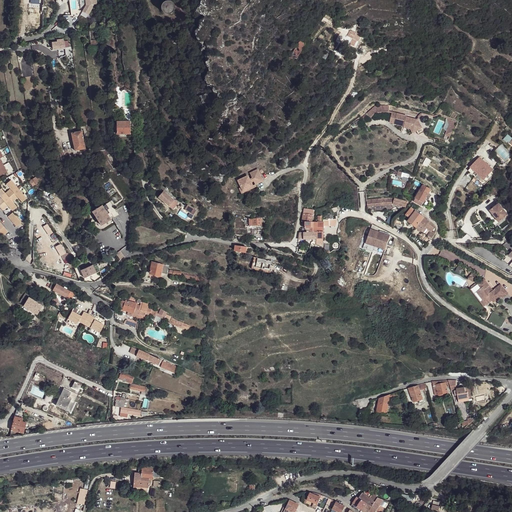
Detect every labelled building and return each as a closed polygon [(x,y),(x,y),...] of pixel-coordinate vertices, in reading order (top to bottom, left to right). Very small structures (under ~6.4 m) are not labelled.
[(97,0),(86,0),(87,6),(84,13),(89,16),(95,5),(98,5),(97,0)] [(163,13),(165,14),(168,15),(170,14),(172,12),(173,10),(174,8),(174,7),(173,5),(171,3),(169,2),(166,1),(164,2),(162,4),(161,6),(160,8),(161,11),(163,13)] [(305,45),(300,41),(296,47),(293,53),(291,57),(294,58),(297,59),(305,45)] [(415,130),(421,126),(417,119),(406,117),(407,116),(392,112),(390,122),(404,126),(403,127),(410,129),(414,127),(415,130)] [(116,132),(116,133),(130,133),(130,121),(116,121),(116,132)] [(80,125),(78,125),(79,128),(83,128),(86,140),(89,140),(85,124),(80,125)] [(81,131),(71,133),(75,150),(85,148),(81,131)] [(509,143),(511,137),(506,134),(503,140),(509,143)] [(495,151),(505,161),(511,154),(502,144),(495,151)] [(490,167),(479,157),(470,167),(471,168),(483,180),(493,170),(492,169),(490,167)] [(471,168),(468,170),(484,185),(496,172),(493,170),(483,180),(471,168)] [(241,187),(243,190),(249,187),(248,185),(249,185),(250,185),(250,186),(251,186),(253,186),(251,183),(254,181),(255,184),(263,181),(258,169),(250,173),(252,178),(250,179),(248,180),(246,176),(238,180),(241,187)] [(19,190),(11,181),(7,185),(11,190),(5,194),(9,198),(19,190)] [(243,190),(241,187),(238,188),(241,194),(257,187),(255,184),(253,186),(251,186),(249,187),(243,190)] [(423,184),(413,202),(420,206),(421,205),(422,205),(426,198),(429,193),(431,189),(423,184)] [(0,196),(1,198),(0,198),(0,205),(9,198),(5,194),(1,189),(0,190),(0,196)] [(22,203),(27,200),(19,190),(9,198),(12,203),(18,198),(22,203)] [(168,194),(164,190),(159,196),(169,205),(174,200),(168,194)] [(12,211),(16,208),(12,203),(9,198),(0,205),(0,208),(2,211),(8,207),(12,211)] [(393,204),(394,198),(367,200),(367,206),(384,205),(393,204),(394,204),(393,204)] [(406,207),(407,202),(394,198),(393,204),(394,204),(406,207)] [(509,208),(502,200),(499,203),(505,211),(508,208),(509,208)] [(505,211),(499,203),(490,211),(500,222),(508,214),(505,211)] [(110,218),(101,205),(92,211),(101,225),(110,218)] [(429,221),(412,208),(407,215),(411,218),(408,221),(422,231),(426,226),(428,223),(429,221)] [(303,222),(306,222),(306,221),(311,222),(312,222),(314,210),(304,209),(303,222)] [(21,224),(13,213),(7,217),(16,228),(21,224)] [(428,223),(426,226),(432,231),(435,228),(428,223)] [(390,235),(371,229),(366,243),(385,250),(390,235)] [(268,273),(269,271),(255,268),(258,259),(257,259),(257,258),(254,257),(251,268),(268,273)] [(271,262),(259,259),(258,259),(255,268),(269,271),(271,262)] [(95,273),(91,265),(80,270),(84,278),(95,273)] [(150,273),(161,275),(162,271),(162,267),(152,265),(150,273)] [(209,277),(196,273),(183,271),(181,275),(194,278),(208,282),(209,277)] [(472,273),(471,273),(468,278),(473,282),(474,282),(477,277),(477,276),(472,273)] [(484,279),(477,284),(481,288),(476,292),(483,300),(488,296),(492,301),(493,303),(500,297),(507,292),(502,286),(496,291),(495,289),(493,290),(492,291),(488,286),(489,286),(484,279)] [(53,289),(67,297),(68,297),(71,290),(57,282),(53,289)] [(24,305),(29,297),(31,294),(26,291),(20,303),(24,305)] [(480,302),(484,307),(492,301),(488,296),(483,300),(480,302)] [(38,314),(43,305),(29,297),(24,305),(38,314)] [(93,302),(85,298),(82,304),(90,308),(93,302)] [(138,317),(143,301),(143,299),(138,298),(136,302),(137,302),(134,312),(132,311),(131,315),(138,317)] [(120,308),(123,309),(129,310),(132,311),(134,312),(137,302),(136,302),(126,299),(125,302),(122,301),(120,308)] [(170,317),(166,316),(167,315),(167,314),(168,312),(158,307),(156,310),(148,308),(150,303),(143,301),(138,317),(147,319),(153,319),(159,321),(163,316),(165,317),(163,321),(168,324),(170,317)] [(76,326),(78,322),(84,326),(89,315),(84,312),(81,318),(76,315),(78,311),(74,309),(67,321),(76,326)] [(89,315),(84,326),(90,329),(90,330),(99,335),(104,326),(94,321),(96,318),(89,315)] [(188,332),(191,325),(171,317),(168,324),(188,332)] [(126,320),(124,323),(137,327),(138,321),(129,319),(127,319),(126,320)] [(138,350),(131,348),(129,353),(135,356),(138,350)] [(160,360),(138,350),(135,356),(146,361),(146,360),(158,365),(160,360)] [(162,361),(160,366),(174,372),(176,367),(162,361)] [(78,391),(80,386),(73,383),(71,388),(78,391)] [(131,383),(130,389),(144,392),(145,391),(145,387),(146,386),(131,383)] [(445,383),(435,384),(437,394),(447,392),(445,383)] [(412,401),(422,398),(419,389),(417,385),(407,388),(412,401)] [(457,396),(458,399),(467,397),(467,393),(465,393),(464,389),(464,387),(455,389),(456,390),(454,390),(454,396),(457,396)] [(56,405),(66,410),(71,400),(72,398),(69,396),(71,393),(63,390),(56,405)] [(405,397),(404,393),(403,394),(401,394),(400,390),(389,394),(389,397),(396,398),(405,397)] [(376,411),(386,413),(389,397),(389,394),(378,398),(376,411)] [(115,400),(114,407),(120,408),(119,417),(126,418),(127,414),(139,416),(140,411),(123,408),(124,397),(122,397),(121,401),(115,400)] [(74,402),(71,400),(66,410),(71,412),(76,403),(74,402)] [(11,430),(20,432),(20,431),(22,421),(13,419),(12,426),(11,430)] [(149,480),(152,480),(153,474),(153,470),(153,469),(142,468),(141,474),(141,478),(142,478),(149,479),(149,480)] [(138,474),(134,473),(133,486),(141,487),(142,478),(141,478),(141,474),(138,474)] [(141,487),(148,487),(149,480),(149,479),(142,478),(141,487)] [(320,497),(309,493),(309,494),(306,500),(317,504),(320,497)] [(362,493),(358,498),(360,500),(363,501),(366,496),(362,493)] [(374,501),(366,496),(363,501),(365,503),(370,507),(374,501)] [(356,506),(360,500),(358,498),(356,497),(352,503),(356,506)] [(290,500),(287,506),(290,508),(296,510),(299,504),(290,500)] [(360,510),(365,503),(363,501),(360,500),(356,506),(360,510)] [(335,501),(331,509),(332,509),(337,511),(340,511),(344,506),(335,501)] [(374,501),(370,507),(375,511),(379,505),(374,501)] [(366,511),(370,507),(365,503),(360,510),(363,511),(366,511)]
